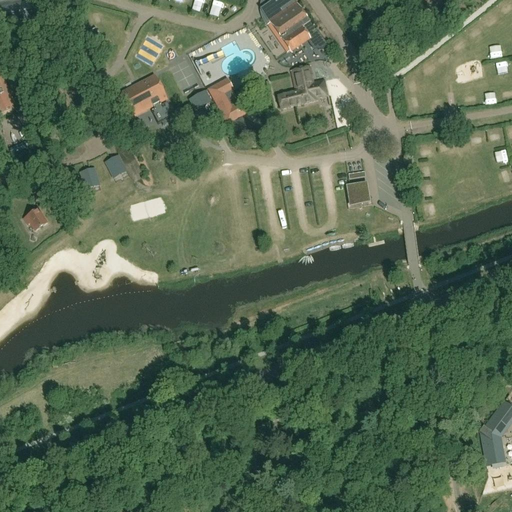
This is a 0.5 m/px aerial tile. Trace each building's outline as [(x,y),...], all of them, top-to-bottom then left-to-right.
[(0,0),(0,8),(22,5),(20,0),(0,0)] [(261,15),(263,20),(265,23),(267,27),(270,25),(290,54),(310,40),(317,34),(293,0),(262,0),(263,0),(261,4),(261,7),(261,10),(261,15)] [(98,37),(95,30),(90,32),(93,39),(98,37)] [(317,34),(310,40),(318,51),(322,50),(327,47),(318,34),(317,34)] [(446,68),(454,65),(449,54),(442,57),(446,68)] [(277,98),(281,111),(318,103),(318,100),(327,98),(324,82),(314,84),(311,68),(291,73),(296,93),(277,98)] [(479,83),(489,81),(487,71),(477,73),(479,83)] [(10,109),(10,108),(14,106),(0,73),(0,109),(2,113),(10,109)] [(159,105),(167,101),(154,77),(123,94),(121,95),(118,105),(125,118),(133,118),(135,118),(153,108),(154,111),(151,112),(158,126),(174,118),(167,104),(160,108),(159,105)] [(227,125),(245,116),(239,105),(232,109),(225,96),(233,92),(227,80),(209,90),(214,101),(227,125)] [(409,100),(421,99),(419,85),(407,87),(409,100)] [(264,104),(258,96),(252,100),(259,108),(264,104)] [(492,136),(495,147),(505,144),(502,134),(492,136)] [(431,159),(430,148),(421,149),(422,160),(431,159)] [(119,156),(106,163),(112,174),(119,170),(121,175),(127,172),(119,156)] [(511,157),(502,157),(503,168),(511,167),(511,157)] [(93,189),(99,187),(94,170),(80,174),(84,186),(92,184),(93,189)] [(425,184),(434,183),(432,172),(424,173),(425,184)] [(511,176),(503,180),(507,191),(511,188),(511,176)] [(118,177),(105,218),(123,224),(136,183),(118,177)] [(349,191),(352,208),(369,206),(366,188),(349,191)] [(426,193),(428,205),(439,203),(437,192),(426,193)] [(37,212),(24,220),(26,224),(30,222),(36,232),(46,226),(37,212)] [(511,410),(503,404),(484,430),(482,429),(496,440),(511,419),(511,410)] [(486,467),(502,464),(499,449),(480,434),(479,433),(479,434),(481,435),(486,467)] [(385,456),(384,439),(376,440),(377,456),(385,456)]
